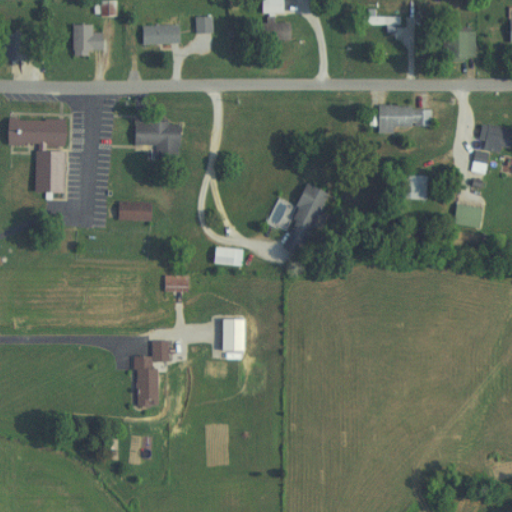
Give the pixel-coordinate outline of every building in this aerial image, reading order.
[(249,0),(250,12),(276,12),(275,0),(249,0)] [(511,9),(508,10),(508,21),(500,21),(500,43),(511,43),(511,9)] [(204,18),(188,18),(188,32),(204,32),(204,18)] [(282,41),(282,23),(265,23),(265,18),(254,18),(254,41),(282,41)] [(95,32),(85,32),(85,24),(65,24),(65,55),(82,55),(82,50),(95,50),(95,32)] [(171,44),(171,25),(133,25),(133,44),(171,44)] [(468,30),(436,30),(436,59),(468,59),(468,30)] [(0,33),(0,61),(12,62),(12,34),(0,33)] [(425,128),(425,107),(369,107),(369,128),(425,128)] [(56,120),(0,119),(0,144),(56,146),(56,120)] [(147,146),(147,161),(170,161),(171,123),(125,122),(124,146),(147,146)] [(471,149),(492,152),(493,147),(503,149),(506,129),(474,125),(471,149)] [(477,175),(481,153),(467,151),(463,172),(477,175)] [(26,152),(26,193),(55,193),(55,152),(26,152)] [(417,200),(418,179),(395,178),(394,199),(417,200)] [(271,245),(291,255),(321,195),(301,185),(271,245)] [(109,221),(144,221),(144,203),(109,203),(109,221)] [(470,229),(473,209),(448,204),(444,224),(470,229)] [(180,292),(180,276),(157,276),(157,292),(180,292)] [(161,340),(144,341),(144,357),(127,357),(128,408),(151,408),(151,362),(161,362),(161,340)]
